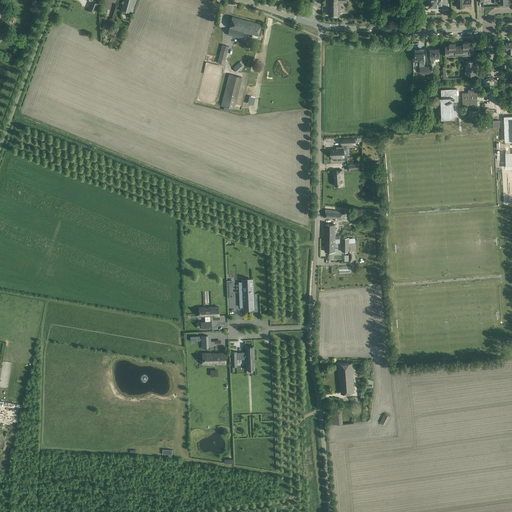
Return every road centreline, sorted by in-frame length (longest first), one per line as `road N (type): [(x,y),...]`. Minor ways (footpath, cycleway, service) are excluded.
road 1 (unclassified): [(311,327),(321,25)]
road 2 (unclassified): [(330,511),(311,327)]
road 3 (track): [(0,291),(168,320)]
road 4 (unclassified): [(0,147),(52,0)]
